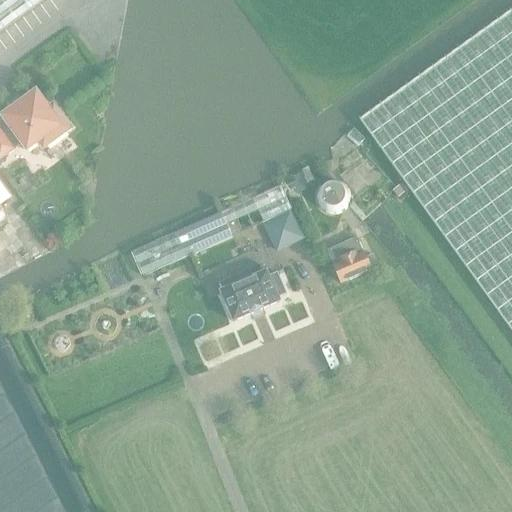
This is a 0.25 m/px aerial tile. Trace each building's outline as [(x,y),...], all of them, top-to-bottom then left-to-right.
[(0,0),(0,220),(6,216),(0,207),(0,34),(46,0),(0,0)] [(511,10),(358,120),(511,333),(511,10)] [(0,159),(16,148),(21,155),(34,146),(39,153),(70,130),(50,103),(44,107),(32,90),(0,113),(0,159)] [(0,202),(11,194),(0,179),(0,202)] [(340,182),(333,181),(327,182),(321,186),(318,191),(316,198),(317,204),(321,210),(327,214),(333,215),(340,214),(346,210),(349,204),(351,198),(349,191),(346,186),(340,182)] [(399,186),(392,192),(398,198),(404,193),(399,186)] [(275,253),(302,240),(288,213),(262,226),(275,253)] [(221,215),(175,235),(185,258),(231,238),(226,226),(221,215)] [(175,235),(131,255),(141,277),(185,258),(175,235)] [(342,283),(370,270),(365,259),(355,238),(327,251),(342,283)] [(373,255),(365,259),(370,270),(378,266),(373,255)] [(220,285),(224,294),(222,295),(236,324),(281,303),(279,299),(287,295),(278,274),(269,278),(267,274),(265,275),(261,266),(220,285)]
